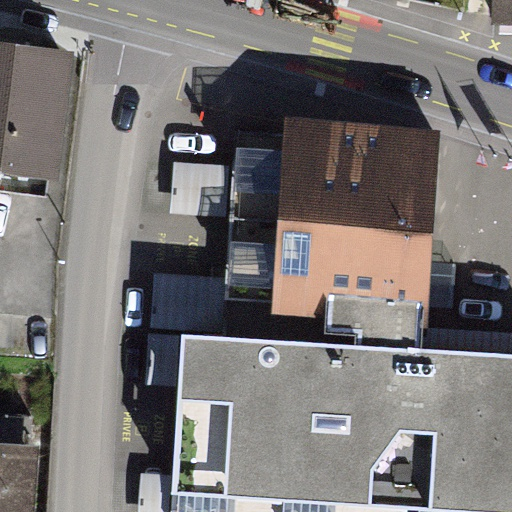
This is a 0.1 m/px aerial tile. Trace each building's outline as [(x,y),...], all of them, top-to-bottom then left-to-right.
[(511,0),(483,0),(484,29),(511,28),(511,0)] [(0,51),(0,172),(59,177),(66,56),(0,51)] [(262,166),(210,163),(200,340),(406,350),(420,145),(264,136),(262,166)] [(511,511),(511,356),(406,350),(200,340),(165,338),(158,511),(511,511)] [(33,511),(34,448),(0,447),(0,511),(33,511)]
